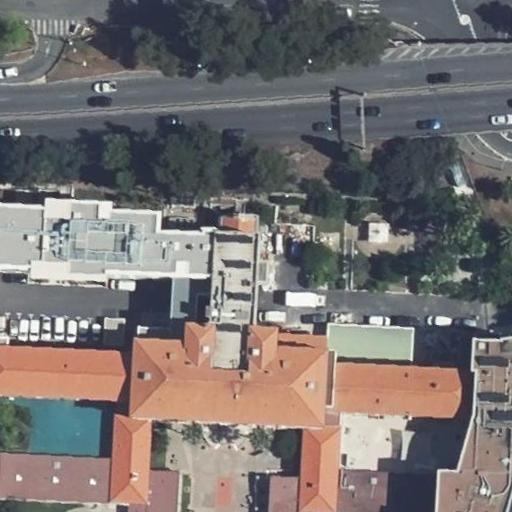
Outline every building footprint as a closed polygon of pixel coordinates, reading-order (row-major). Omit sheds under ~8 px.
[(237,202),(215,201),(214,216),(223,217),(236,218),(237,202)] [(237,202),(236,218),(245,219),(246,203),(237,202)] [(178,511),(182,474),(149,472),(153,421),(303,430),(301,479),(269,477),(266,511),(510,511),(511,508),(511,341),(502,342),(502,335),(475,334),(473,379),(412,376),(415,330),(329,325),(328,340),(256,335),(258,304),(259,285),(268,286),(269,266),(260,265),(261,240),(257,240),(258,234),(258,225),(258,220),(245,219),(236,218),(223,217),(222,238),(218,237),(217,262),(207,262),(206,282),(215,283),(214,301),(213,314),(208,313),(207,333),(140,329),(138,360),(0,352),(0,495),(129,503),(128,511),(178,511)] [(258,225),(258,234),(266,235),(267,226),(258,225)] [(207,262),(217,262),(218,237),(218,233),(205,233),(203,262),(207,262)] [(465,259),(448,266),(455,282),(471,275),(465,259)]
